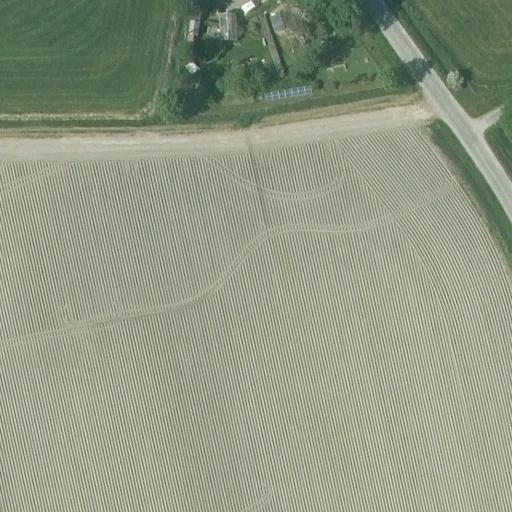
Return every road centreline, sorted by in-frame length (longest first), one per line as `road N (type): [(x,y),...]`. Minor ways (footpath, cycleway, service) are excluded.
road 1 (track): [(442,105),(396,120),(254,140),(0,156)]
road 2 (tertiary): [(511,210),(367,0)]
